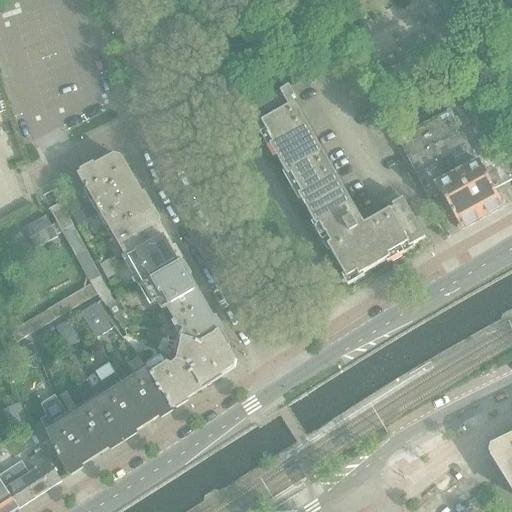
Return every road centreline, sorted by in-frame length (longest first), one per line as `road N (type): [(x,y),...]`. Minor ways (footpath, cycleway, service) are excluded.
road 1 (unclassified): [(273,363),(164,168),(112,0)]
road 2 (secondary): [(511,247),(285,380)]
road 3 (secondary): [(285,380),(82,511)]
road 4 (secondary): [(352,472),(511,386)]
